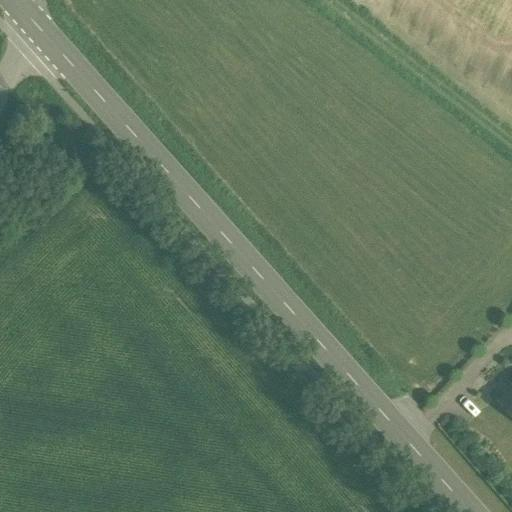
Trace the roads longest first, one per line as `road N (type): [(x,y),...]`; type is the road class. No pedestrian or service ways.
road 1 (tertiary): [(19,11),(465,511)]
road 2 (track): [(325,0),(511,149)]
